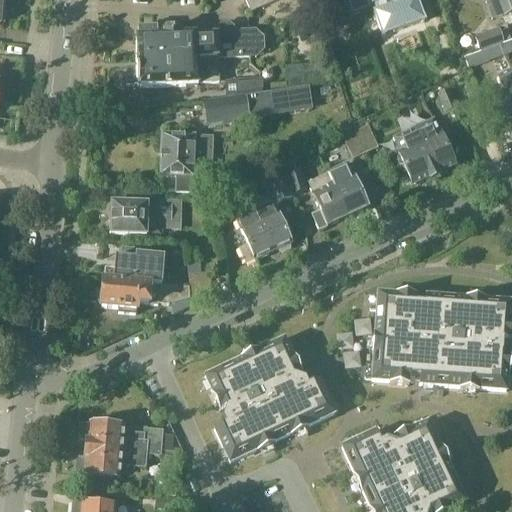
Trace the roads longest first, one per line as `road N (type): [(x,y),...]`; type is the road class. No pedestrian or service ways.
road 1 (residential): [(29,375),(82,378),(511,181)]
road 2 (secondary): [(29,375),(50,161)]
road 3 (secondary): [(50,161),(68,0)]
road 4 (secondary): [(17,511),(29,375)]
